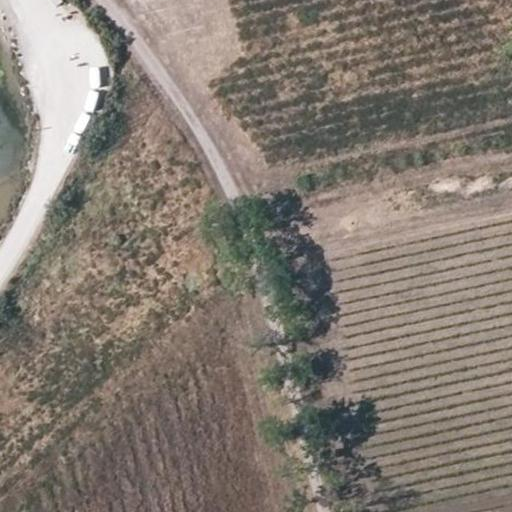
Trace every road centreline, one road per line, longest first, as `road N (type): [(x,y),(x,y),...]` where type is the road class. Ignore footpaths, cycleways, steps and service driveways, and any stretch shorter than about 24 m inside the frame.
road 1 (track): [(109,0),(235,195),(286,316),(332,511)]
road 2 (unclassified): [(0,268),(42,201),(51,168),(49,84),(37,35)]
